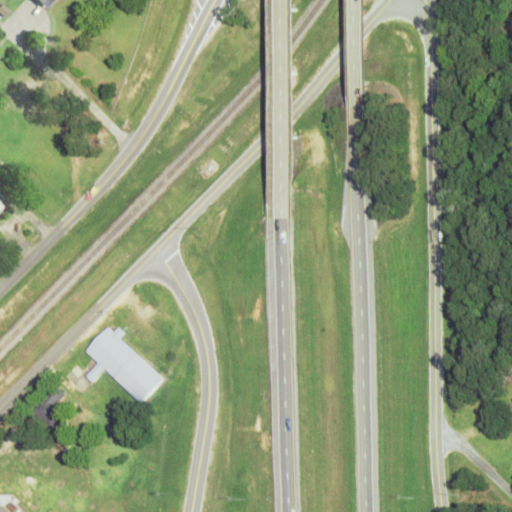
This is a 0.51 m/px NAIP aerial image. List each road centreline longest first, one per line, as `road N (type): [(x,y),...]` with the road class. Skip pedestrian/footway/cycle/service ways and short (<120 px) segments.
road 1 (residential): [(0,406),(289,115),(389,0)]
road 2 (trunk): [(420,0),(439,511)]
road 3 (trunk): [(368,511),(367,143)]
road 4 (tertiary): [(0,286),(129,152),(210,0)]
road 5 (trunk): [(294,209),(294,511)]
road 6 (trunk): [(190,511),(208,366),(186,290),(156,246)]
road 7 (trunk): [(291,0),(294,209)]
road 8 (trunk): [(367,143),(364,0)]
